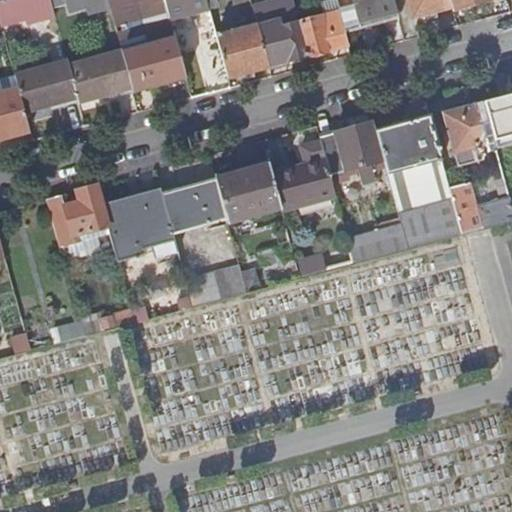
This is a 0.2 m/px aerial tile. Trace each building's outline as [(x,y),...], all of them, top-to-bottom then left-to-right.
[(39,0),(0,0),(0,21),(2,27),(26,20),(28,24),(45,20),(39,0)] [(108,0),(50,0),(52,7),(66,4),(69,14),(87,9),(89,14),(111,8),(108,0)] [(108,0),(111,8),(121,46),(174,32),(171,23),(165,0),(108,0)] [(206,0),(165,0),(171,23),(210,12),(206,0)] [(227,79),(271,67),(255,9),(252,0),(244,0),(252,28),(216,38),(227,79)] [(271,67),(309,57),(300,24),(293,0),(288,0),(255,9),(271,67)] [(349,47),(345,30),(337,0),(322,4),(326,17),(300,24),(309,57),(349,47)] [(336,0),(337,0),(345,30),(376,21),(397,15),(392,0),(336,0)] [(410,0),(416,20),(453,10),(450,0),(410,0)] [(450,0),(453,10),(489,0),(450,0)] [(163,91),(188,84),(177,45),(124,60),(134,95),(135,99),(163,91)] [(103,97),(116,94),(118,100),(134,95),(124,60),(123,53),(70,68),(80,103),(103,97)] [(18,89),(24,112),(50,105),(62,102),(64,108),(80,103),(70,68),(69,61),(14,76),(18,89)] [(0,128),(6,127),(9,137),(30,131),(24,112),(18,89),(0,94),(0,128)] [(497,152),(484,106),(446,117),(457,157),(478,151),(479,156),(497,152)] [(408,251),(462,237),(463,235),(458,217),(451,192),(432,119),(377,134),(385,162),(408,251)] [(331,176),(385,162),(377,134),(375,124),(321,138),(322,142),(327,160),(331,176)] [(0,139),(9,137),(6,127),(0,128),(0,139)] [(282,210),(337,196),(331,176),(327,160),(322,142),(299,148),(304,166),(272,174),(282,210)] [(228,224),(281,210),(272,174),(269,165),(216,180),(216,182),(228,224)] [(173,235),(226,220),(216,182),(163,196),(173,235)] [(60,241),(109,227),(105,212),(98,186),(48,199),(60,241)] [(458,217),(476,212),(469,187),(451,192),(458,217)] [(141,250),(153,247),(157,261),(179,255),(173,235),(163,196),(105,212),(109,227),(119,263),(143,257),(141,250)] [(370,261),(402,252),(398,240),(367,249),(370,261)] [(303,277),(326,271),(322,256),(300,261),(303,277)] [(193,309),(247,294),(239,267),(186,282),(193,309)] [(103,322),(105,332),(139,323),(137,313),(103,322)] [(16,356),(32,351),(28,336),(12,341),(16,356)]
